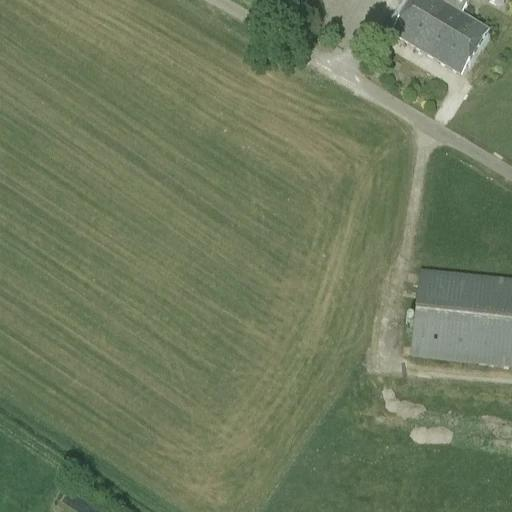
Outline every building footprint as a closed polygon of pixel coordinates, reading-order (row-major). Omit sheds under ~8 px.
[(274,0),(301,16),(311,0),(274,0)] [(488,34),(462,18),(431,0),(415,0),(392,38),(460,79),(488,34)] [(431,0),(462,18),(472,0),(431,0)] [(511,371),(511,282),(421,273),(411,360),(511,371)] [(66,494),(61,504),(77,511),(102,511),(103,511),(66,494)]
